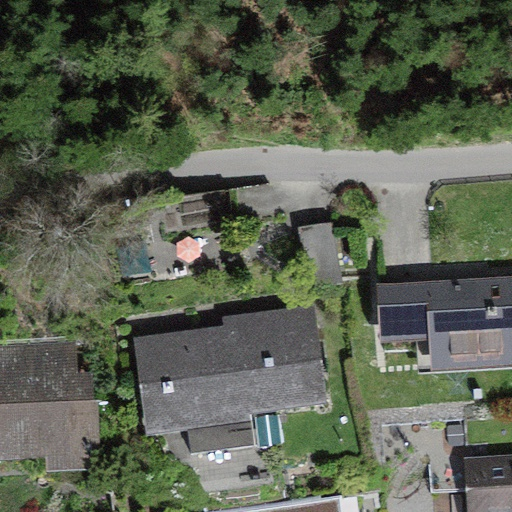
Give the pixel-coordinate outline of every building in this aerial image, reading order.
[(340,285),(331,228),(300,233),(309,290),(340,285)] [(511,282),(380,290),(384,345),(438,342),(439,357),(511,351),(511,282)] [(187,422),(191,455),(255,446),(249,408),(320,398),(309,315),(228,326),(229,335),(150,345),(155,383),(163,382),(168,425),(187,422)] [(0,458),(52,454),(52,467),(110,464),(104,424),(90,425),(84,383),(73,384),(71,344),(16,347),(18,379),(0,380),(0,458)] [(422,494),(422,511),(511,511),(511,459),(429,466),(431,483),(473,480),(474,490),(422,494)] [(213,511),(321,511),(320,497),(213,511)]
